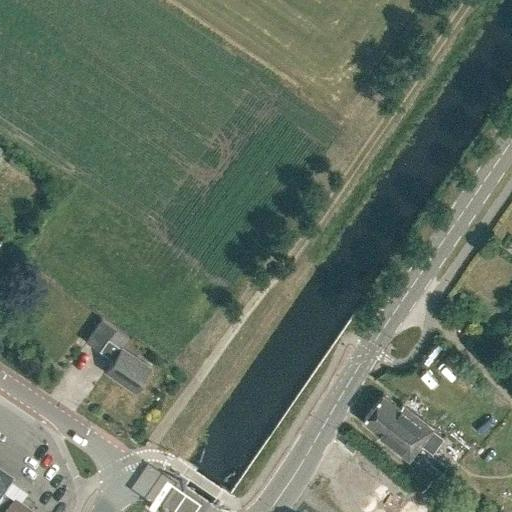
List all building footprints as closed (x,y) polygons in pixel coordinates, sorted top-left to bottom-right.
[(122,346),(127,338),(129,336),(101,318),(100,319),(85,341),(99,350),(99,349),(113,358),(105,369),(104,370),(134,390),(149,369),(151,366),(122,346)] [(401,406),(384,393),(364,419),(381,432),(379,435),(410,458),(421,443),(433,452),(444,437),(433,428),(434,426),(403,403),(401,406)] [(348,439),(344,444),(353,451),(357,447),(357,446),(348,439)] [(0,511),(15,511),(3,503),(13,488),(0,479),(0,511)] [(440,505),(449,494),(431,479),(421,491),(440,505)]
